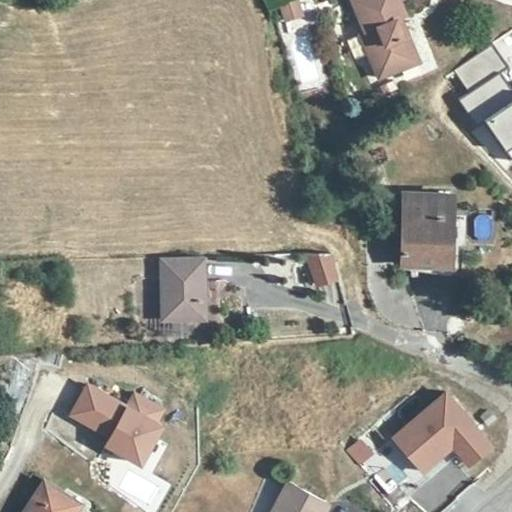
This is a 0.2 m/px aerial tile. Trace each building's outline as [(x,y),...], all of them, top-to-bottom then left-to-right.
[(407,14),(400,0),(353,0),(368,35),(362,38),(381,81),(402,71),(398,63),(417,55),(409,34),(405,36),(397,19),(407,14)] [(280,5),(283,21),(304,17),(301,1),(280,5)] [(494,44),(454,67),(470,94),(458,101),(495,163),(511,152),(511,75),(509,69),(494,44)] [(421,63),(417,55),(398,63),(402,71),(421,63)] [(372,168),(363,145),(349,151),(358,173),(372,168)] [(452,193),(404,193),(403,264),(451,265),(452,193)] [(331,252),(307,253),(317,280),(337,273),(331,252)] [(205,318),(204,256),(164,257),(164,277),(165,320),(205,318)] [(110,436),(106,444),(141,463),(162,424),(156,421),(163,408),(134,392),(127,405),(87,384),(71,414),(101,431),(105,425),(114,429),(110,436)] [(393,439),(427,479),(457,453),(467,464),(488,445),(444,393),(393,439)] [(105,425),(101,431),(110,436),(114,429),(105,425)] [(361,467),(375,456),(361,438),(346,449),(361,467)] [(271,507),(283,484),(270,477),(258,500),(271,507)] [(80,503),(44,480),(23,511),(73,511),(79,504),(80,503)] [(323,511),(328,503),(288,483),(273,511),(323,511)]
